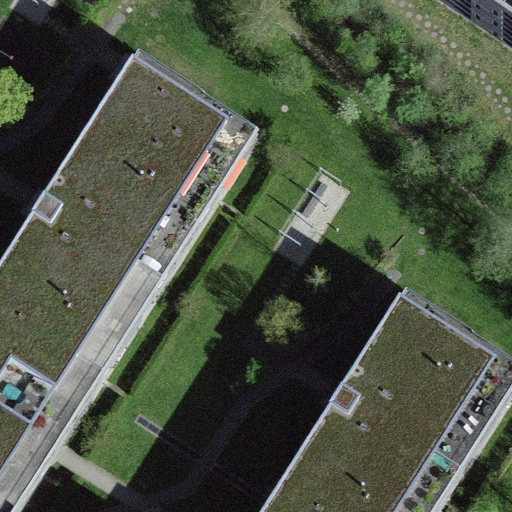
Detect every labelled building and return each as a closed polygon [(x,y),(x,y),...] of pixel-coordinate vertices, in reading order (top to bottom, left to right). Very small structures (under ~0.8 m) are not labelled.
[(511,0),(439,0),(511,49),(511,0)] [(200,186),(207,191),(238,143),(186,110),(193,99),(138,64),(132,73),(121,91),(100,123),(200,186)] [(0,317),(81,370),(90,375),(207,191),(200,186),(100,123),(46,208),(0,279),(0,317)] [(303,511),(420,511),(506,380),(443,340),(449,330),(405,302),(386,332),(345,397),(280,497),(303,511)] [(81,370),(0,317),(0,511),(1,511),(46,443),(90,375),(81,370)] [(303,511),(280,497),(270,511),(303,511)]
